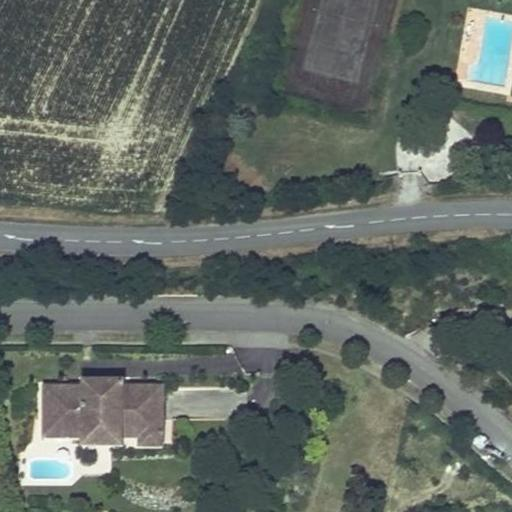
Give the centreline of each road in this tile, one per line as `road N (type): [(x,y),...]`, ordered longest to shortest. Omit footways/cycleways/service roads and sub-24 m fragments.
road 1 (residential): [(511,444),(391,350),(325,321),(0,314)]
road 2 (tertiary): [(0,236),(233,238),(511,214)]
